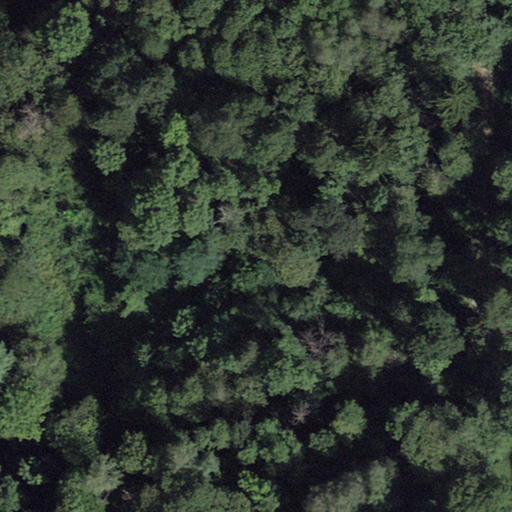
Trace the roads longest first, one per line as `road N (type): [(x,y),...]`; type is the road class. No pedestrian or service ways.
road 1 (track): [(482,0),(492,104),(476,290),(511,338)]
road 2 (track): [(511,364),(469,405),(309,511)]
